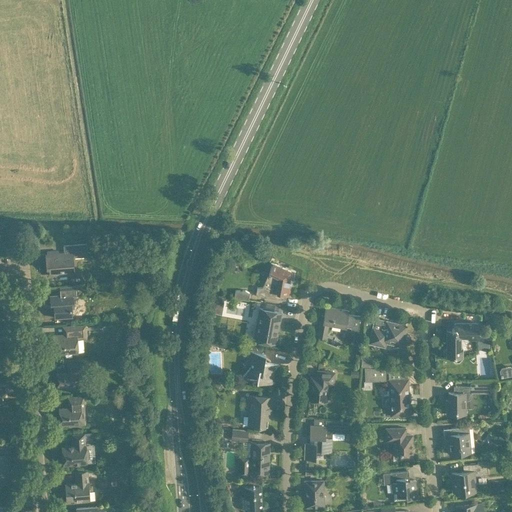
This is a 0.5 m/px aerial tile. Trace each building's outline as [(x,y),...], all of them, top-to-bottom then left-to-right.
[(58,251),(47,252),(48,267),(51,267),(52,275),(59,275),(60,279),(67,278),(66,274),(69,274),(73,274),(72,266),(71,257),(87,256),(87,251),(86,244),(64,245),(64,253),(58,254),(58,251)] [(288,295),(290,285),(289,285),(291,271),(273,263),(262,287),(257,287),(256,295),(284,300),(285,295),(288,295)] [(60,294),(50,295),(51,305),(51,310),(54,310),(55,317),(65,316),(71,316),(71,309),(73,309),(73,302),(72,296),(76,296),(75,285),(69,286),(60,286),(60,294)] [(249,300),(249,299),(248,298),(249,292),(245,290),(235,290),(234,297),(249,300)] [(222,301),(216,300),(214,312),(222,313),(224,301),(222,301)] [(358,331),(360,316),(348,314),(349,311),(325,307),(323,319),(321,319),(318,336),(325,338),(328,323),(351,327),(351,331),(358,331)] [(275,343),(281,312),(259,308),(254,339),(275,343)] [(403,338),(406,325),(386,320),(384,330),(373,327),(370,337),(369,343),(384,346),(385,342),(394,344),(393,347),(395,347),(404,349),(407,339),(403,338)] [(478,333),(478,323),(454,323),(454,327),(453,327),(452,329),(452,331),(447,331),(447,348),(445,348),(443,351),(443,354),(445,356),(451,356),(451,358),(454,361),(459,361),(462,358),(462,338),(477,338),(478,333)] [(66,334),(53,335),(55,355),(65,354),(65,358),(72,357),(71,352),(78,352),(77,339),(86,338),(85,325),(75,325),(65,326),(66,334)] [(225,346),(226,341),(210,338),(209,343),(209,344),(225,346)] [(272,383),(274,370),(279,365),(279,364),(263,362),(265,353),(255,351),(250,350),(248,362),(251,362),(250,367),(242,376),(257,379),(256,380),(272,383)] [(361,357),(361,367),(364,367),(372,367),(373,358),(361,357)] [(57,387),(67,387),(75,386),(74,378),(81,378),(80,362),(67,363),(67,372),(56,372),(57,387)] [(503,377),(511,375),(511,365),(501,367),(503,377)] [(365,381),(386,379),(385,368),(364,367),(365,381)] [(0,405),(3,405),(1,388),(0,388),(0,383),(9,382),(8,370),(0,370),(0,405)] [(310,383),(308,399),(318,400),(326,401),(328,384),(333,384),(334,372),(327,371),(317,370),(317,377),(313,377),(311,376),(310,383)] [(390,415),(400,415),(410,414),(408,378),(388,379),(389,398),(388,398),(387,399),(386,399),(386,400),(385,401),(385,402),(385,403),(385,404),(386,405),(387,406),(388,407),(389,407),(390,407),(390,415)] [(453,392),(448,392),(448,400),(446,400),(446,405),(446,414),(466,414),(466,408),(466,407),(463,405),(463,400),(466,400),(467,400),(468,400),(471,397),(471,396),(471,393),(473,393),(490,393),(490,383),(470,383),(470,386),(453,386),(453,392)] [(270,418),(271,406),(269,406),(270,396),(249,395),(248,425),(267,426),(268,418),(270,418)] [(85,424),(83,396),(68,397),(69,407),(59,408),(60,424),(68,423),(68,425),(85,424)] [(305,442),(305,458),(315,458),(315,454),(321,454),(325,450),(331,451),(331,437),(331,431),(351,432),(351,427),(351,422),(325,419),(325,425),(320,425),(310,424),(309,442),(305,442)] [(453,433),(448,434),(449,454),(459,453),(470,452),(470,446),(472,446),(472,437),(469,438),(468,426),(451,427),(451,428),(452,428),(453,433)] [(406,434),(406,427),(385,428),(386,441),(394,441),(394,459),(402,459),(412,458),(412,456),(413,455),(413,450),(412,449),(412,434),(406,434)] [(247,442),(248,430),(232,429),(231,440),(247,442)] [(73,445),(62,446),(63,464),(73,464),(86,462),(85,444),(84,445),(84,435),(87,435),(87,433),(83,433),(72,434),(73,445)] [(268,472),(269,442),(251,441),(251,457),(240,456),(239,474),(242,474),(242,478),(248,478),(248,474),(248,472),(268,472)] [(0,482),(10,482),(11,482),(10,463),(5,463),(4,448),(0,448),(0,482)] [(475,491),(474,475),(488,474),(487,462),(473,463),(463,464),(463,471),(451,472),(453,491),(462,490),(463,493),(475,491)] [(88,481),(87,470),(75,471),(76,482),(65,483),(66,500),(76,499),(76,501),(90,500),(88,481)] [(350,470),(351,486),(358,485),(357,470),(350,470)] [(398,471),(383,473),(384,483),(391,483),(392,492),(393,492),(394,500),(407,498),(417,497),(415,479),(409,480),(408,470),(398,471)] [(305,506),(315,506),(324,506),(323,480),(304,481),(305,506)] [(256,486),(253,484),(251,487),(244,487),(245,498),(242,498),(242,509),(245,508),(245,511),(256,510),(256,511),(269,511),(269,506),(262,507),(261,486),(256,486)] [(482,511),(482,502),(464,504),(454,505),(454,511),(482,511)]
